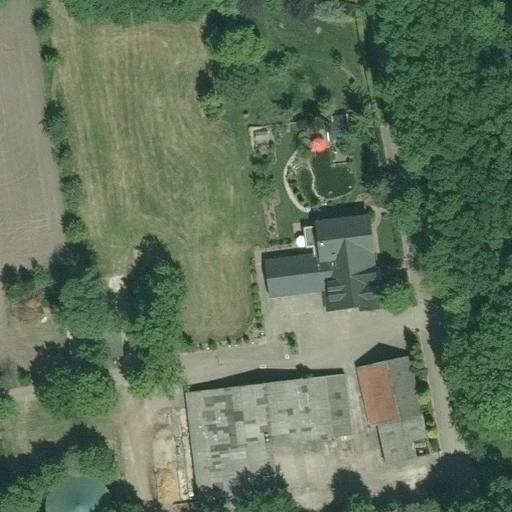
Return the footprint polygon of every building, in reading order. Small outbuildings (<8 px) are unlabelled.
[(373,256),(367,257),(363,216),(311,221),(315,258),(266,263),(270,297),(326,291),(328,311),(378,306),(373,256)] [(80,320),(84,373),(118,370),(114,318),(80,320)] [(358,373),(367,428),(377,427),(384,469),(428,461),(419,409),(411,411),(404,365),(358,373)] [(273,497),(269,448),(347,442),(343,386),(186,397),(194,502),(273,497)] [(45,511),(109,511),(110,508),(101,488),(88,479),(70,478),(57,484),(45,501),(45,511)]
